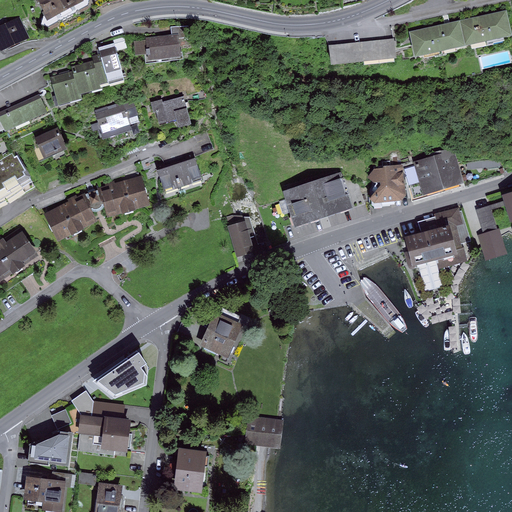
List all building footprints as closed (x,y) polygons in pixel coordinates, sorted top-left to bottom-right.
[(78,0),(39,0),(49,19),(80,4),(78,0)] [(511,35),(507,12),(460,22),(466,49),(511,38),(511,35)] [(19,21),(0,29),(0,45),(2,50),(27,39),(19,21)] [(460,22),(409,33),(415,60),(466,49),(460,22)] [(177,37),(147,40),(149,61),(179,58),(177,37)] [(395,40),(329,47),(332,70),(397,62),(395,40)] [(113,48),(98,52),(99,57),(93,58),(94,63),(100,86),(121,81),(113,48)] [(94,63),(71,68),(73,74),(79,97),(101,91),(100,86),(94,63)] [(73,74),(52,79),(59,106),(80,101),(79,97),(73,74)] [(38,98),(0,115),(0,116),(8,133),(46,116),(38,98)] [(161,103),(154,105),(160,125),(178,120),(180,128),(190,126),(183,100),(161,105),(161,103)] [(116,105),(95,112),(104,140),(134,131),(137,139),(141,137),(138,129),(141,128),(134,106),(118,111),(116,105)] [(57,133),(37,141),(44,158),(64,150),(57,133)] [(452,155),(417,165),(426,196),(461,186),(452,155)] [(12,156),(0,162),(0,204),(30,188),(12,156)] [(194,164),(160,175),(166,193),(200,182),(194,164)] [(406,165),(374,170),(379,205),(411,200),(406,165)] [(339,178),(288,195),(298,227),(349,211),(339,178)] [(139,180),(101,192),(109,217),(147,206),(139,180)] [(82,199),(46,217),(58,242),(94,223),(82,199)] [(440,233),(408,241),(415,268),(457,257),(449,228),(461,225),(458,214),(436,219),(440,233)] [(243,225),(231,228),(238,257),(251,254),(243,225)] [(497,232),(480,238),(487,260),(504,255),(497,232)] [(18,234),(0,245),(0,280),(34,258),(18,234)] [(217,319),(204,347),(227,357),(240,330),(217,319)] [(127,352),(91,378),(115,397),(147,384),(149,365),(139,349),(129,356),(127,352)] [(88,389),(74,400),(87,417),(85,432),(109,434),(107,448),(134,451),(138,418),(95,413),(97,401),(88,389)] [(57,432),(72,426),(67,413),(52,419),(57,432)] [(285,420),(254,415),(251,439),(282,443),(285,420)] [(61,432),(30,447),(29,461),(68,465),(71,433),(61,432)] [(181,449),(176,485),(200,488),(204,452),(181,449)] [(63,482),(29,478),(26,505),(60,509),(63,482)] [(122,511),(126,486),(103,483),(99,511),(122,511)]
